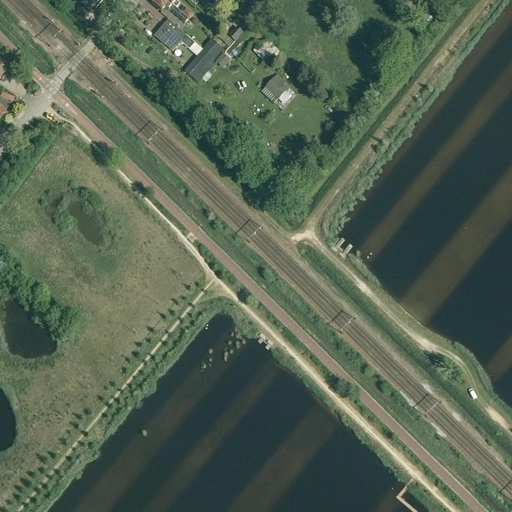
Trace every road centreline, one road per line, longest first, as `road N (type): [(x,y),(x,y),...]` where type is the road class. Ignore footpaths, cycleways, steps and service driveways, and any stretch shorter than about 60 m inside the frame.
road 1 (track): [(17,511),(215,278)]
road 2 (unclassified): [(0,148),(128,0)]
